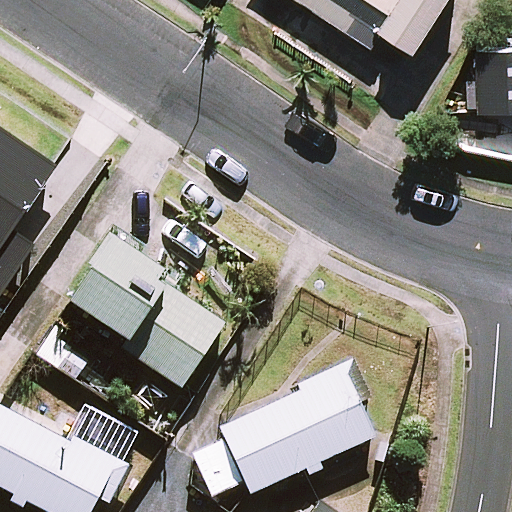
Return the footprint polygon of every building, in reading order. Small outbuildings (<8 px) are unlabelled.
[(299,0),(367,44),(378,27),(416,52),(450,0),(299,0)] [(511,112),(511,48),(477,49),(479,113),(511,112)] [(159,274),(107,239),(63,306),(123,345),(119,352),(177,390),(220,326),(154,282),(159,274)] [(371,438),(341,373),(217,433),(222,442),(190,457),(210,499),(240,485),(246,498),(371,438)] [(123,467),(0,410),(0,494),(38,511),(87,511),(93,498),(106,504),(123,467)]
